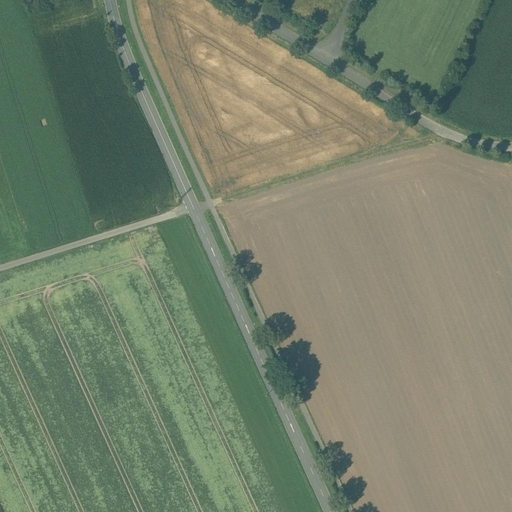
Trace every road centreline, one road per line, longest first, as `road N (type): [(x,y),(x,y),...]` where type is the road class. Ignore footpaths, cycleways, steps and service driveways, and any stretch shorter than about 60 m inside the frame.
road 1 (secondary): [(192,207),(329,511)]
road 2 (track): [(444,134),(208,203)]
road 3 (secondary): [(110,0),(192,207)]
road 4 (residential): [(326,57),(444,134),(511,147)]
road 5 (unclassified): [(192,207),(0,267)]
